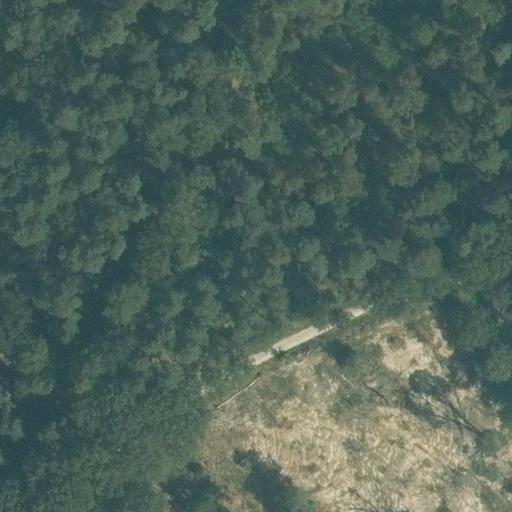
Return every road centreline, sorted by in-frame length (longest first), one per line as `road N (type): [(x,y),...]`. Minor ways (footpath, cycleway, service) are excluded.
road 1 (track): [(104,441),(470,255)]
road 2 (track): [(0,340),(104,441)]
